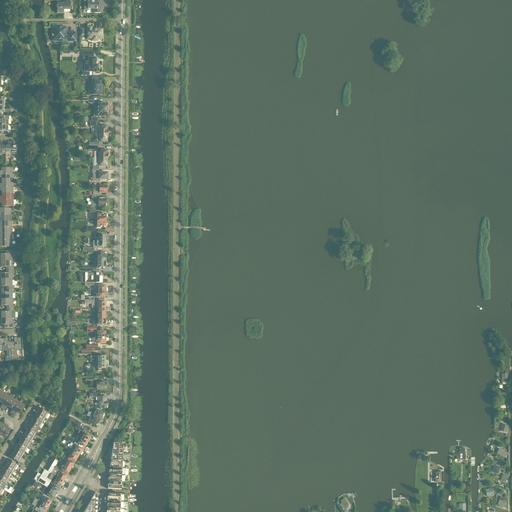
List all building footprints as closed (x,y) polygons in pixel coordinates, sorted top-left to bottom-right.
[(70,4),(69,0),(63,0),(63,4),(57,4),(57,13),(63,13),(63,9),(70,9),(70,4)] [(88,10),(88,9),(93,9),(93,13),(101,13),(101,2),(97,2),(97,1),(90,1),(90,0),(83,0),(84,4),(84,10),(88,10)] [(52,37),(52,39),(61,40),(61,42),(68,42),(68,41),(75,41),(75,33),(68,33),(68,35),(65,35),(65,28),(53,28),(53,32),(52,32),(52,35),(52,37)] [(92,41),(97,41),(97,39),(102,39),(102,30),(91,30),(91,28),(87,28),(87,30),(84,30),(84,29),(80,29),(80,36),(84,36),(84,35),(87,35),(87,39),(92,39),(92,41)] [(83,71),(83,76),(89,76),(89,72),(92,72),(97,72),(97,67),(96,67),(96,66),(96,62),(95,62),(95,59),(93,59),(93,52),(83,52),(83,63),(85,63),(85,71),(83,71)] [(88,95),(100,95),(101,95),(101,85),(100,85),(100,81),(94,81),(94,78),(88,78),(88,84),(91,84),(91,89),(88,89),(88,95)] [(94,106),(94,110),(108,110),(108,106),(107,106),(107,104),(105,104),(105,103),(93,103),(93,98),(88,98),(88,103),(93,105),(93,106),(94,106)] [(94,110),(94,116),(92,117),(92,122),(97,122),(97,117),(105,117),(107,117),(107,115),(108,115),(108,110),(94,110)] [(0,125),(8,126),(8,120),(9,120),(9,116),(1,116),(0,116),(0,125)] [(108,134),(99,134),(96,134),(96,142),(99,142),(106,142),(106,140),(108,140),(108,134)] [(106,164),(107,164),(107,158),(99,158),(95,158),(95,166),(93,166),(93,170),(99,170),(99,166),(106,166),(106,164)] [(93,170),(92,170),(92,173),(93,173),(93,177),(94,177),(94,181),(94,182),(99,182),(99,181),(99,180),(107,180),(107,173),(99,173),(99,170),(93,170)] [(107,190),(107,186),(99,186),(99,189),(93,190),(93,195),(98,195),(99,193),(106,193),(106,190),(107,190)] [(92,196),(92,200),(95,200),(95,207),(105,207),(105,202),(107,202),(107,198),(98,198),(98,195),(93,195),(93,196),(92,196)] [(1,254),(1,261),(12,261),(12,254),(13,254),(13,251),(7,251),(7,254),(1,254)] [(7,267),(7,270),(13,270),(13,267),(12,267),(12,261),(1,261),(1,267),(7,267)] [(96,261),(96,269),(96,273),(99,273),(99,269),(99,268),(105,268),(105,265),(106,265),(106,262),(105,262),(105,261),(96,261)] [(1,274),(1,280),(12,280),(12,274),(13,274),(13,270),(7,270),(7,274),(1,274)] [(82,276),(82,283),(85,283),(95,283),(96,283),(102,283),(102,277),(100,277),(100,274),(99,274),(99,273),(96,273),(82,273),(82,276)] [(7,287),(7,290),(14,290),(14,286),(12,286),(12,280),(1,280),(1,287),(7,287)] [(94,292),(98,292),(106,292),(106,288),(105,288),(105,286),(98,286),(95,286),(95,283),(85,283),(85,286),(94,286),(94,292)] [(1,293),(1,299),(12,299),(12,293),(14,293),(14,290),(7,290),(7,293),(1,293)] [(106,292),(98,292),(94,292),(94,297),(85,297),(85,301),(97,301),(97,297),(98,297),(98,298),(105,298),(105,296),(106,296),(106,292)] [(7,306),(7,309),(14,309),(14,306),(12,306),(12,299),(1,299),(1,306),(7,306)] [(1,312),(1,319),(12,319),(12,312),(14,312),(14,309),(7,309),(8,312),(1,312)] [(12,319),(1,319),(1,325),(8,325),(8,328),(14,328),(14,325),(12,325),(12,319)] [(5,339),(1,339),(2,351),(6,351),(7,356),(5,357),(6,361),(12,360),(11,343),(8,343),(8,338),(5,338),(5,339)] [(14,343),(11,343),(12,360),(19,360),(18,356),(17,356),(16,351),(21,350),(20,338),(17,338),(14,338),(14,343)] [(105,356),(98,356),(90,356),(90,362),(97,362),(97,369),(98,369),(98,371),(101,371),(102,369),(105,369),(105,365),(106,365),(106,360),(105,360),(105,356)] [(96,386),(96,390),(106,389),(106,383),(101,383),(101,381),(95,381),(95,386),(96,386)] [(0,408),(2,409),(10,396),(10,397),(5,394),(6,393),(0,401),(0,402),(3,404),(0,408)] [(7,406),(10,408),(15,399),(15,400),(10,397),(11,396),(10,396),(2,409),(5,410),(7,406)] [(99,401),(99,408),(107,408),(107,402),(106,402),(106,397),(98,397),(98,401),(99,401)] [(10,413),(12,415),(20,401),(20,402),(15,400),(15,399),(10,408),(12,410),(10,413)] [(20,401),(12,415),(14,416),(17,412),(20,414),(25,405),(25,404),(25,405),(20,403),(20,402),(20,401)] [(38,411),(37,413),(46,419),(45,418),(48,414),(49,414),(36,406),(34,408),(38,411)] [(95,408),(92,413),(90,419),(89,422),(96,425),(97,422),(98,423),(99,421),(100,421),(104,414),(100,412),(101,411),(95,408)] [(31,414),(30,416),(43,424),(42,423),(45,419),(46,419),(37,413),(35,416),(31,414)] [(32,421),(31,423),(40,429),(39,428),(42,423),(43,424),(30,416),(29,418),(32,421)] [(25,424),(24,426),(37,434),(36,433),(39,428),(40,429),(31,423),(29,426),(25,424)] [(6,425),(0,435),(5,438),(5,439),(11,429),(8,428),(8,426),(6,425)] [(27,430),(25,433),(34,439),(33,438),(36,433),(37,434),(24,426),(23,428),(27,430)] [(78,436),(78,437),(81,438),(88,442),(90,439),(89,439),(90,437),(84,434),(86,431),(79,427),(77,430),(79,431),(77,435),(78,436)] [(19,434),(18,436),(31,444),(30,443),(33,438),(34,439),(25,433),(23,436),(19,434)] [(21,440),(19,443),(28,449),(29,449),(27,448),(30,443),(31,444),(18,436),(17,438),(21,440)] [(78,437),(74,443),(77,445),(78,443),(84,447),(85,445),(85,446),(88,442),(81,438),(78,437)] [(13,443),(12,446),(26,454),(26,453),(25,453),(27,448),(28,449),(19,443),(17,446),(13,443)] [(74,443),(70,450),(73,451),(80,455),(82,452),(81,451),(82,450),(76,446),(77,445),(74,443)] [(113,443),(112,453),(123,454),(123,446),(123,444),(119,444),(113,443)] [(15,450),(13,453),(23,458),(22,458),(24,453),(25,454),(26,454),(12,446),(11,448),(15,450)] [(465,453),(465,449),(460,448),(460,452),(459,452),(459,454),(457,453),(457,459),(466,459),(466,453),(465,453)] [(505,458),(508,453),(500,449),(498,454),(505,458)] [(73,451),(70,450),(68,453),(71,455),(68,459),(74,463),(77,458),(78,459),(80,455),(73,451)] [(23,458),(13,453),(12,456),(10,455),(9,457),(19,463),(22,458),(23,459),(23,458)] [(66,462),(64,465),(71,469),(74,466),(73,465),(74,464),(68,460),(67,460),(66,460),(67,459),(64,457),(63,458),(62,459),(66,462)] [(57,478),(64,482),(66,479),(65,478),(66,476),(54,469),(58,461),(52,458),(44,470),(50,474),(51,474),(54,476),(57,478)] [(8,462),(6,465),(15,471),(14,470),(17,465),(8,459),(6,461),(8,462)] [(494,466),(492,472),(499,475),(501,470),(500,470),(500,468),(504,470),(505,467),(501,466),(501,465),(496,464),(496,466),(494,466)] [(0,465),(0,466),(0,468),(12,475),(13,475),(11,475),(14,470),(15,471),(6,465),(4,468),(0,465)] [(71,469),(64,465),(61,470),(68,474),(69,472),(69,473),(71,469)] [(0,470),(2,472),(0,475),(10,480),(9,480),(11,475),(12,476),(12,475),(0,468),(0,470)] [(41,476),(37,474),(34,480),(47,488),(48,485),(50,483),(51,481),(47,479),(50,474),(44,470),(41,476)] [(0,481),(7,485),(6,485),(8,480),(9,480),(10,480),(0,475),(0,474),(0,481)] [(52,482),(60,487),(61,485),(62,486),(64,482),(57,478),(55,481),(54,480),(52,482)] [(108,482),(108,489),(121,490),(121,482),(108,482)] [(50,490),(57,494),(59,491),(58,490),(59,489),(53,485),(50,483),(48,485),(51,487),(50,490)] [(57,494),(50,490),(45,488),(42,493),(47,495),(53,499),(54,498),(55,498),(57,494)] [(96,511),(97,493),(95,493),(83,511),(96,511)] [(38,500),(39,501),(49,507),(51,504),(50,503),(51,502),(46,498),(46,497),(42,494),(40,497),(38,500)] [(107,494),(107,501),(120,502),(121,494),(107,494)] [(499,501),(498,506),(505,508),(508,499),(506,499),(507,495),(505,495),(504,498),(501,497),(499,501)] [(342,503),(339,505),(344,511),(345,511),(347,511),(346,509),(348,507),(348,505),(344,499),(341,501),(342,503)] [(39,501),(35,507),(38,509),(39,508),(45,511),(46,510),(47,510),(49,507),(39,501)]
